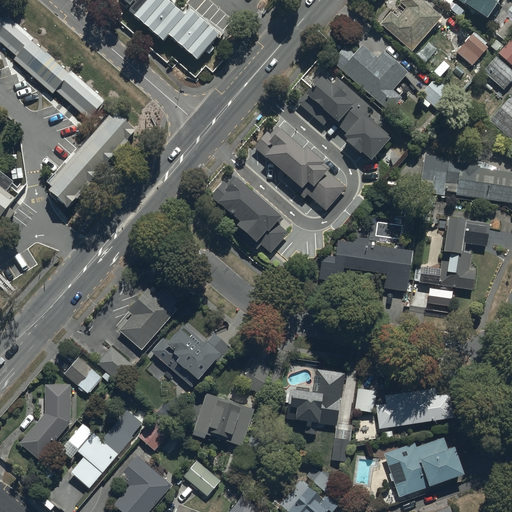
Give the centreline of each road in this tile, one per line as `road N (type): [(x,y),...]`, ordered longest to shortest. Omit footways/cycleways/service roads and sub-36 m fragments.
road 1 (residential): [(144,201),(239,298),(308,330),(492,351)]
road 2 (tertiary): [(144,201),(0,366)]
road 3 (unclassified): [(206,126),(58,0)]
road 4 (tertiary): [(319,0),(206,126)]
